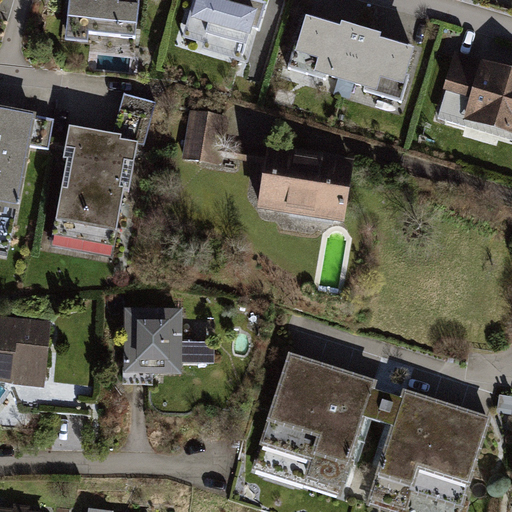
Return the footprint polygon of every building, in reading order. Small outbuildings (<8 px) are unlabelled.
[(64,0),(61,38),(138,44),(141,0),(64,0)] [(208,0),(200,0),(185,44),(249,65),(264,19),(208,0)] [(303,23),(285,79),(403,114),(412,83),(405,80),(414,55),(303,23)] [(511,77),(456,61),(437,124),(511,146),(511,77)] [(111,143),(67,137),(51,244),(115,254),(133,153),(145,156),(159,112),(125,101),(111,143)] [(189,115),(180,161),(220,169),(230,123),(189,115)] [(54,129),(0,119),(0,256),(8,258),(28,154),(48,158),(54,129)] [(263,153),(252,215),(338,231),(349,168),(263,153)] [(182,315),(121,316),(121,381),(178,380),(178,371),(210,371),(210,346),(182,346),(182,315)] [(49,328),(0,323),(0,389),(43,394),(49,328)] [(387,433),(365,500),(403,511),(461,511),(490,426),(399,396),(396,405),(371,397),(375,387),(295,362),(254,472),(338,499),(362,426),(387,433)]
